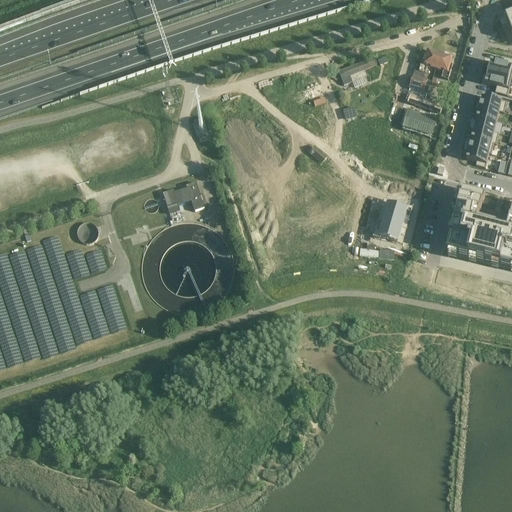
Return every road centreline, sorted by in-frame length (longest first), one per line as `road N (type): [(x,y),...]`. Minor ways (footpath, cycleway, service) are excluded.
road 1 (motorway): [(0,104),(299,0)]
road 2 (residential): [(184,124),(199,76),(454,0)]
road 3 (motorway): [(174,0),(0,60)]
road 4 (residential): [(454,173),(450,161),(492,0)]
